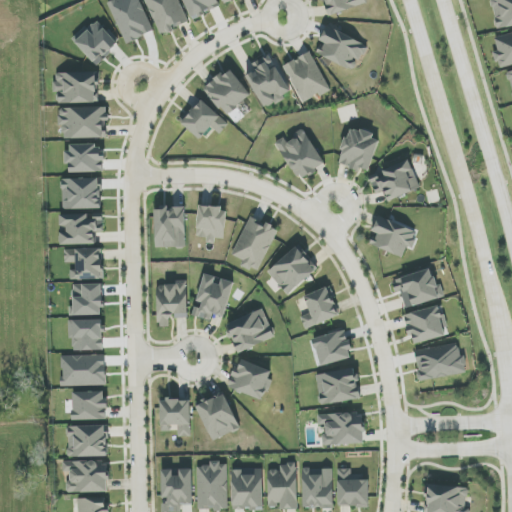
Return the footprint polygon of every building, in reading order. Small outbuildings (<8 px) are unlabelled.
[(188,24),(178,0),(146,0),(159,35),(188,24)] [(183,0),(192,19),(220,7),(217,0),(183,0)] [(323,0),(329,16),(368,4),(366,0),(323,0)] [(511,0),(491,0),(497,29),(511,26),(511,0)] [(367,46),(327,26),(320,41),(323,43),(318,53),(354,72),(367,46)] [(511,65),(511,33),(495,37),(498,51),(494,52),(499,68),(511,65)] [(330,89),(310,52),(284,66),(304,104),(330,89)] [(252,64),(256,70),(246,77),(266,109),(293,91),(270,53),(252,64)] [(224,116),(251,98),(233,69),(205,86),(224,116)] [(97,72),(56,73),(56,104),(98,103),(97,72)] [(200,140),(211,127),(220,134),(229,125),(201,99),(180,122),(200,140)] [(106,138),(105,122),(108,122),(108,107),(60,109),(61,139),(106,138)] [(380,137),(349,128),(339,163),(369,173),(380,137)] [(326,164),(304,130),(286,142),(284,137),(276,143),(300,181),(326,164)] [(380,171),(380,172),(370,176),(376,194),(384,192),(387,201),(420,190),(410,160),(380,171)] [(199,207),(197,237),(207,238),(206,244),(215,244),(215,239),(225,239),(227,208),(199,207)] [(186,247),(185,208),(155,209),(156,248),(186,247)] [(104,232),(103,214),(60,216),(61,246),(96,244),(96,232),(104,232)] [(232,255),(244,261),(241,265),(258,273),(278,230),(250,217),(232,255)] [(403,257),(407,246),(412,248),(418,232),(378,217),(372,232),(376,234),(371,245),(403,257)] [(317,270),(296,247),(268,273),(289,295),(317,270)] [(65,250),(66,266),(71,266),(71,280),(103,279),(102,249),(65,250)] [(434,269),(392,280),(395,293),(401,291),(406,308),(442,298),(434,269)] [(234,282),(218,279),(219,278),(204,274),(197,305),(196,304),(193,316),(211,321),(213,315),(225,318),(234,282)] [(170,327),(170,318),(188,318),(187,283),(158,284),(158,327),(170,327)] [(103,315),(103,284),(73,285),(73,306),(70,306),(70,316),(103,315)] [(338,318),(329,288),(305,296),(310,314),(301,317),(304,328),(338,318)] [(404,314),(409,337),(413,336),(414,344),(446,337),(440,307),(404,314)] [(227,324),(239,353),(275,338),(263,310),(227,324)] [(353,358),(346,330),(311,340),(319,367),(353,358)] [(420,381),(467,373),(464,355),(460,356),(458,343),(415,351),(420,381)] [(229,388),(262,401),(274,373),(241,359),(229,388)] [(361,400),(356,369),(316,374),(321,405),(361,400)] [(73,421),(107,420),(106,392),(73,392),(73,421)] [(212,441),(240,429),(225,394),(197,405),(212,441)] [(161,400),(161,432),(171,431),(170,426),(178,426),(178,437),(191,437),(191,400),(161,400)] [(324,446),(364,444),(362,413),(318,415),(319,425),(323,425),(324,446)] [(107,457),(107,426),(68,426),(68,457),(107,457)] [(109,492),(108,461),(63,462),(63,472),(71,472),(71,481),(66,481),(67,493),(109,492)] [(210,463),(210,466),(197,467),(198,511),(228,510),(227,462),(210,463)] [(268,471),(269,508),(279,507),(279,510),(298,509),(297,464),(280,465),(281,471),(268,471)] [(162,511),(181,511),(181,506),(193,505),(192,469),(176,470),(162,470),(162,511)] [(263,469),(232,470),(233,511),(264,510),(263,469)] [(333,469),(303,469),(303,509),(334,508),(333,469)] [(369,477),(352,477),(351,469),(338,469),(338,507),(369,507),(369,477)] [(467,511),(469,488),(427,486),(425,511),(467,511)] [(78,498),(78,511),(107,511),(108,498),(78,498)]
